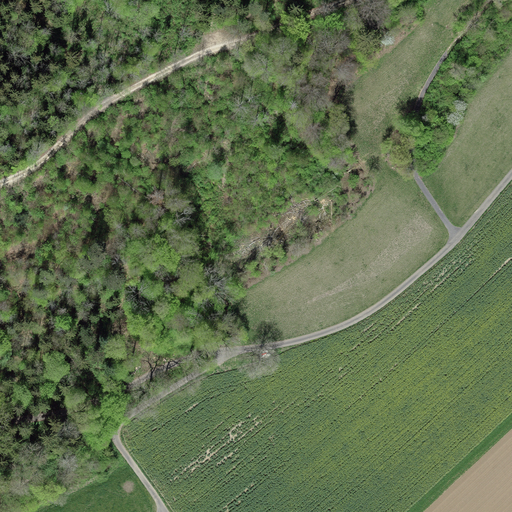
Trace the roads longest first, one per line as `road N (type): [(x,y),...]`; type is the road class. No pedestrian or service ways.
road 1 (track): [(0,182),(45,156),(107,99),(199,53),(347,0)]
road 2 (track): [(165,511),(119,446),(116,428),(221,351)]
road 3 (track): [(457,236),(410,151),(419,99),(452,42)]
road 4 (track): [(105,0),(0,83)]
